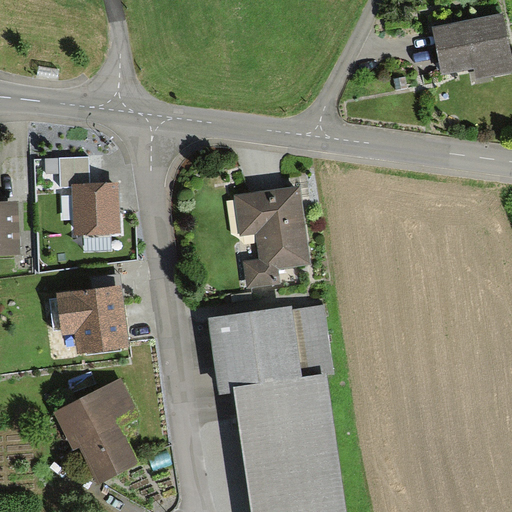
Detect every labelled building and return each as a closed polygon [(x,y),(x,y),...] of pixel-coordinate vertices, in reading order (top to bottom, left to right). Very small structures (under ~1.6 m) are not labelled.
[(511,58),(503,18),(433,32),(442,79),(474,72),(476,82),(511,74),(511,58)] [(40,66),(39,75),(59,78),(60,69),(40,66)] [(76,239),(122,237),(120,184),(97,185),(96,156),(59,158),(60,189),(74,189),(76,239)] [(301,189),(235,197),(240,239),(255,237),(258,261),(244,263),(247,290),(281,286),(279,272),(311,268),(301,189)] [(20,204),(0,205),(0,259),(21,258),(20,204)] [(131,353),(123,289),(56,297),(61,340),(75,338),(78,359),(131,353)] [(325,307),(208,323),(219,399),(234,398),(249,511),(347,511),(328,378),(335,377),(325,307)] [(122,380),(52,415),(73,455),(80,452),(99,489),(139,469),(119,429),(141,418),(122,380)]
